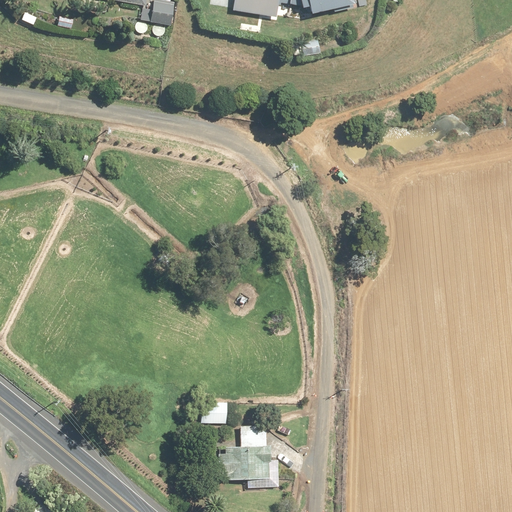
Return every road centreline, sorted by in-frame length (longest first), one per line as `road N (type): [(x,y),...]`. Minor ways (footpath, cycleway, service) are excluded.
road 1 (unclassified): [(312,511),(318,330),(309,259),(275,181),(246,154),(190,129),(0,94)]
road 2 (primary): [(0,397),(136,511)]
